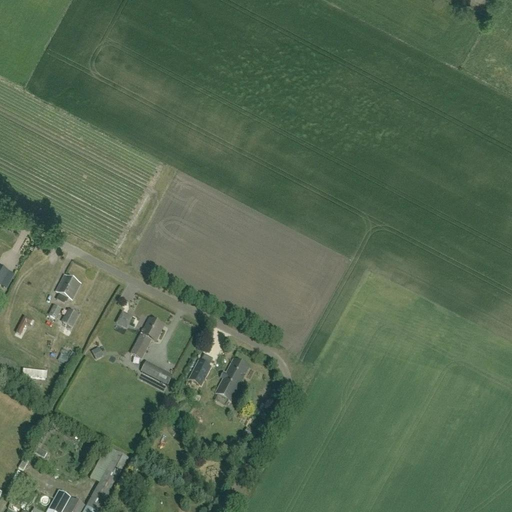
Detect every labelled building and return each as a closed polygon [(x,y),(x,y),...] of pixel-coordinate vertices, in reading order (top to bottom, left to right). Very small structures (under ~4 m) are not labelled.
[(0,286),(8,273),(8,272),(0,267),(0,286)] [(72,302),(80,285),(64,277),(56,293),(59,295),(57,301),(64,304),(66,299),(72,302)] [(48,316),(55,320),(60,311),(53,307),(48,316)] [(78,317),(69,312),(63,325),(71,329),(78,317)] [(30,326),(32,322),(24,318),(15,335),(20,337),(26,324),(30,326)] [(155,344),(164,327),(148,319),(130,355),(141,361),(151,342),(155,344)] [(100,348),(92,352),(96,361),(104,356),(100,348)] [(203,385),(213,366),(201,360),(191,378),(203,385)] [(231,403),(249,369),(233,360),(215,394),(231,403)] [(145,363),(140,372),(158,381),(167,386),(172,377),(163,373),(145,363)] [(90,479),(99,484),(105,473),(117,479),(129,458),(108,447),(90,479)] [(44,459),(47,454),(37,449),(34,454),(44,459)] [(28,463),(24,460),(18,469),(23,472),(28,463)] [(99,511),(117,479),(105,473),(83,511),(99,511)] [(80,511),(83,507),(57,492),(46,511),(25,511),(11,504),(9,509),(13,511),(80,511)]
